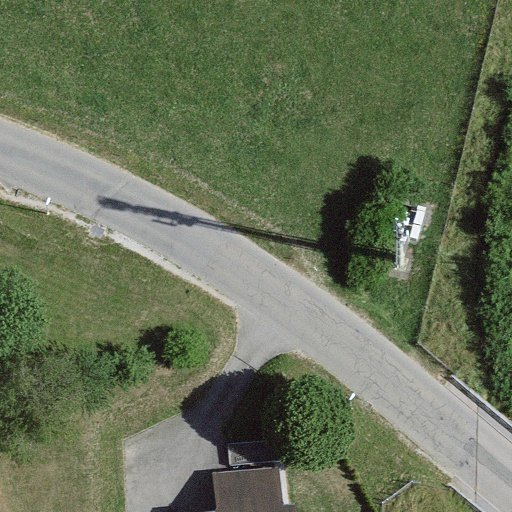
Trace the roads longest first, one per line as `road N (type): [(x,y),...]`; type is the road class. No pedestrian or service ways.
road 1 (tertiary): [(511,480),(286,303),(150,219),(0,151)]
road 2 (unknown): [(286,303),(116,485)]
